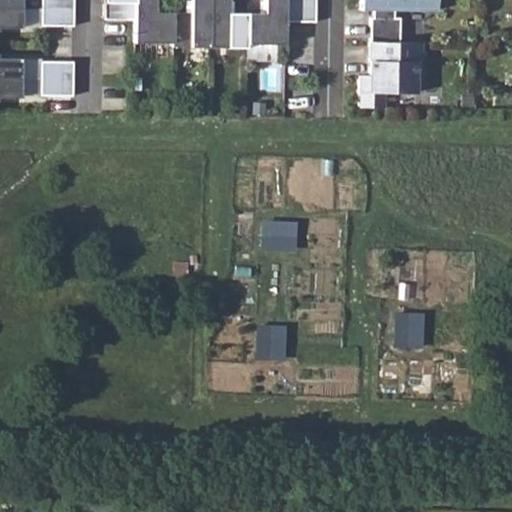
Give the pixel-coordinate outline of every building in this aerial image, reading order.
[(0,0),(0,95),(18,96),(18,57),(0,56),(0,26),(19,27),(19,0),(0,0)] [(72,0),(39,0),(39,25),(72,25),(72,0)] [(154,0),(102,0),(102,19),(133,20),(133,43),(171,43),(171,47),(245,48),(245,44),(283,44),(284,22),(314,22),(314,0),(263,0),(263,14),(228,13),(228,0),(189,0),(189,13),(154,13),(154,0)] [(369,17),(369,42),(398,43),(399,17),(393,18),(393,10),(435,11),(435,0),(359,0),(359,10),(372,10),(372,18),(369,17)] [(398,43),(369,42),(368,76),(359,76),(358,107),(383,107),(383,92),(415,92),(416,78),(421,78),(421,43),(398,43)] [(72,61),(39,61),(38,95),(71,95),(72,61)] [(261,218),(259,246),(294,246),(295,220),(261,218)] [(395,311),(393,344),(422,345),(423,312),(395,311)] [(257,322),(255,356),(284,357),(285,323),(257,322)]
